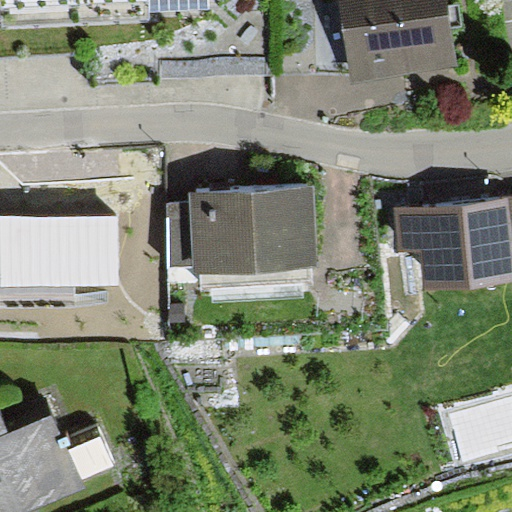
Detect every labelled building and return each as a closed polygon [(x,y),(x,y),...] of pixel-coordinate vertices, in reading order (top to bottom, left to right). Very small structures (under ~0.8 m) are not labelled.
[(338,0),(350,75),(459,58),(449,0),(338,0)] [(312,259),(318,258),(314,178),(189,184),(189,196),(165,197),(168,260),(193,258),(194,263),(202,263),(202,280),(313,275),(312,259)] [(511,190),(395,201),(399,247),(420,245),(423,281),(511,273),(511,190)] [(0,278),(123,276),(122,210),(0,211),(0,278)] [(0,511),(22,511),(86,484),(82,477),(115,463),(97,424),(65,438),(51,406),(7,426),(0,410),(0,511)]
